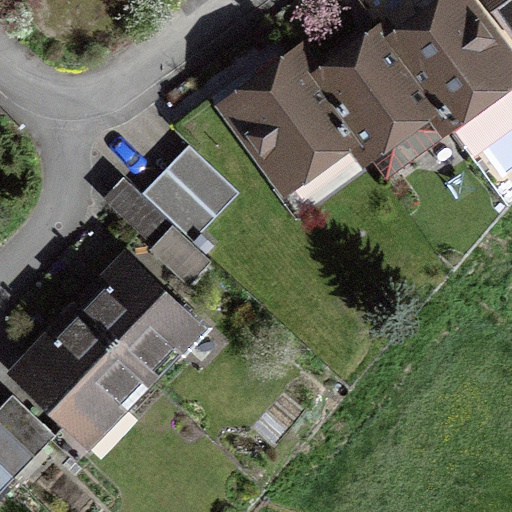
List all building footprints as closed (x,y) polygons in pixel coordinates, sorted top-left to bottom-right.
[(454,0),(392,46),(430,102),(464,149),(511,113),(511,72),(460,0),(454,0)] [(511,32),(511,0),(484,0),(510,34),(511,32)] [(318,82),(351,133),(364,151),(430,102),(392,46),(384,34),(318,82)] [(351,133),(318,82),(300,57),(231,108),(285,181),(351,133)] [(188,144),(142,192),(192,241),(239,192),(188,144)] [(126,261),(79,311),(146,376),(174,347),(181,354),(206,328),(183,305),(178,310),(126,261)] [(146,376),(79,311),(16,375),(56,414),(71,398),(99,425),(117,406),(146,376)] [(12,394),(0,406),(0,424),(35,458),(56,436),(12,394)] [(0,424),(0,466),(14,480),(35,458),(0,424)] [(0,493),(14,480),(0,466),(0,493)]
